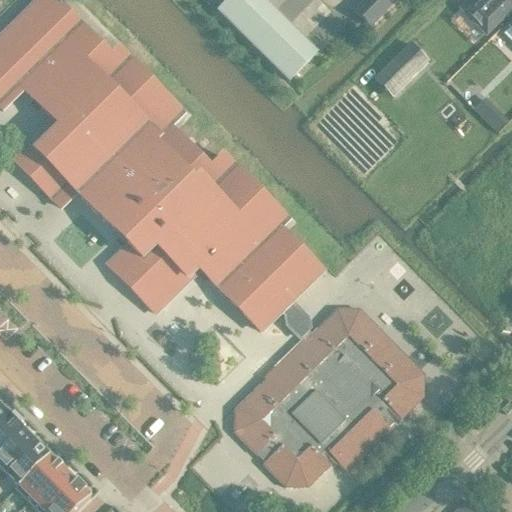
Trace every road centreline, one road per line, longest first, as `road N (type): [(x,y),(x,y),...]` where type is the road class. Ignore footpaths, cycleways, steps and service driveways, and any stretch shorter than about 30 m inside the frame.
road 1 (residential): [(0,253),(170,430),(160,457),(129,487)]
road 2 (residential): [(121,480),(0,357)]
